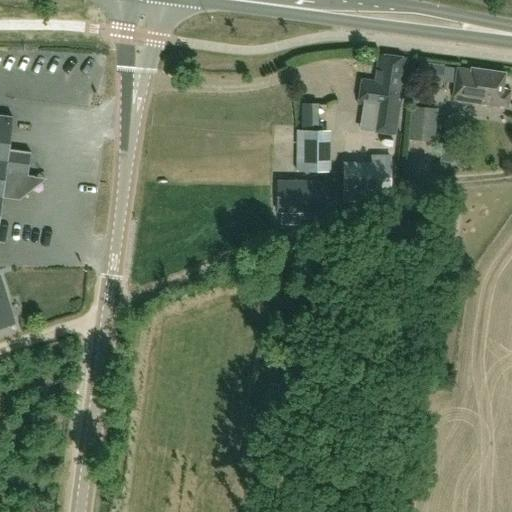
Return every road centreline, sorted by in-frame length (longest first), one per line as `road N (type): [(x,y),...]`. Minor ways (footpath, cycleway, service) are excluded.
road 1 (tertiary): [(85,511),(143,0)]
road 2 (unknown): [(511,166),(450,176),(108,312)]
road 3 (secondary): [(511,28),(289,0)]
